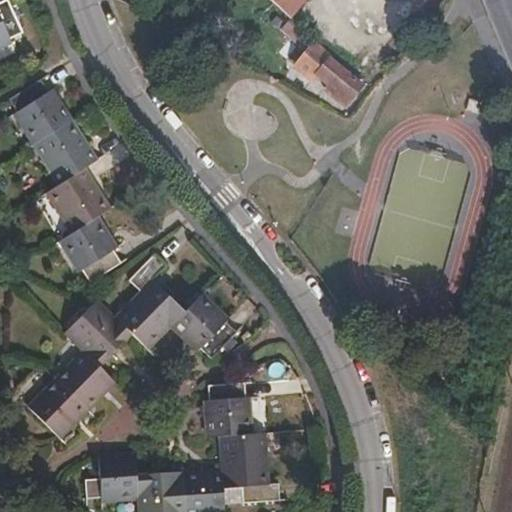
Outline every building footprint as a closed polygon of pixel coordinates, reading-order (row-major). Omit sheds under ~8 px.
[(0,49),(8,46),(4,39),(19,33),(4,0),(0,1),(0,49)] [(272,0),(288,14),(291,17),(304,0),(272,0)] [(289,33),(298,23),(291,17),(288,14),(279,25),(289,33)] [(313,37),(298,23),(289,33),(304,47),(313,37)] [(358,83),(328,58),(332,53),(313,37),(304,47),(292,60),(308,73),(312,68),(326,80),(321,85),(341,104),(358,83)] [(77,269),(84,282),(117,263),(108,249),(113,246),(94,214),(106,206),(84,165),(92,159),(50,84),(43,88),(36,76),(2,97),(9,109),(7,110),(50,183),(39,191),(62,231),(53,239),(72,272),(77,269)] [(21,403),(53,438),(110,381),(93,364),(126,330),(143,347),(165,325),(191,350),(197,348),(206,358),(232,330),(223,323),(223,316),(197,290),(179,309),(148,280),(163,266),(151,252),(123,281),(134,292),(110,314),(92,296),(58,330),(76,348),(21,403)] [(128,498),(129,511),(217,511),(217,490),(234,488),(235,506),(275,502),(274,484),(268,484),(262,435),(246,435),(242,397),(237,397),(236,384),(201,386),(201,401),(196,402),(200,440),(209,440),(211,470),(126,477),(124,452),(88,454),(89,477),(78,478),(79,500),(128,498)]
